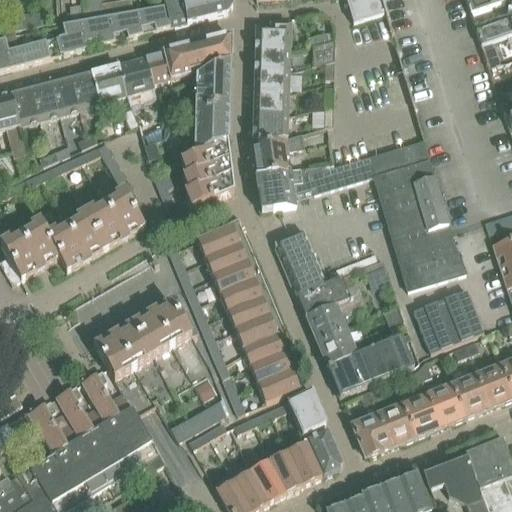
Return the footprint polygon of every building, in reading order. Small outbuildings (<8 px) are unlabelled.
[(200,5),(233,1),(232,0),(162,0),(165,11),(200,2),(200,5)] [(345,0),(347,7),(354,28),(384,19),(385,19),(380,0),(345,0)] [(511,0),(472,0),(467,2),(472,18),(505,6),(504,3),(511,0)] [(200,2),(165,11),(170,33),(226,18),(227,19),(232,11),(233,1),(200,5),(200,2)] [(131,4),(101,9),(102,20),(131,14),(131,4)] [(82,7),(82,11),(83,23),(96,21),(95,5),(82,7)] [(83,23),(82,11),(70,13),(70,25),(83,23)] [(137,21),(142,40),(170,33),(165,11),(162,11),(164,16),(137,21)] [(115,47),(142,40),(137,21),(109,25),(115,47)] [(36,22),(14,26),(15,35),(37,31),(36,22)] [(81,30),(87,55),(115,47),(109,25),(81,30)] [(507,40),(511,38),(511,26),(511,25),(478,37),(482,49),(493,45),(507,40)] [(256,33),(256,59),(291,59),(291,50),(291,49),(291,30),(272,29),(271,29),(271,34),(256,33)] [(50,64),(87,55),(81,30),(62,33),(65,44),(52,48),(48,49),(46,49),(50,64)] [(310,43),(312,52),(328,47),(326,38),(310,43)] [(204,79),(230,67),(231,42),(197,50),(204,79)] [(312,72),(326,68),(334,65),(335,45),(328,47),(312,52),(312,72)] [(486,60),(497,56),(493,45),(482,49),(486,60)] [(0,77),(13,74),(9,59),(6,47),(0,48),(0,77)] [(9,59),(13,74),(50,64),(46,49),(9,59)] [(204,79),(197,50),(184,54),(192,84),(197,82),(204,79)] [(192,84),(184,54),(161,60),(169,95),(192,84)] [(290,80),(291,59),(256,59),(255,80),(290,80)] [(161,60),(143,64),(151,97),(153,102),(169,95),(161,60)] [(138,100),(151,97),(143,64),(116,71),(124,103),(126,112),(139,106),(138,100)] [(326,68),(326,85),(334,85),(334,65),(326,68)] [(197,82),(197,111),(211,111),(211,112),(218,112),(218,110),(224,110),(224,112),(229,112),(230,67),(204,79),(197,82)] [(497,70),(489,72),(494,86),(501,84),(497,70)] [(116,71),(89,79),(96,111),(124,103),(116,71)] [(69,84),(77,118),(97,113),(96,111),(89,79),(69,84)] [(290,100),(290,80),(255,80),(255,100),(290,100)] [(69,84),(48,89),(57,123),(77,118),(69,84)] [(48,89),(28,94),(37,129),(57,123),(48,89)] [(333,109),(334,94),(326,93),(325,111),(333,109)] [(28,94),(8,100),(25,167),(31,166),(22,133),(37,129),(28,94)] [(18,169),(25,167),(8,100),(0,101),(0,135),(6,134),(13,162),(16,161),(18,169)] [(290,122),(290,100),(255,100),(255,122),(290,122)] [(333,131),(333,109),(325,111),(325,131),(333,131)] [(196,162),(228,146),(229,112),(224,112),(224,110),(218,110),(218,112),(211,112),(211,111),(197,111),(197,149),(177,156),(182,168),(196,162)] [(511,111),(503,115),(511,138),(511,137),(511,111)] [(131,134),(138,130),(131,113),(123,117),(131,134)] [(166,126),(164,144),(168,142),(169,137),(170,137),(182,130),(176,121),(166,126)] [(255,122),(254,153),(285,142),(290,141),(290,122),(255,122)] [(289,175),(289,157),(304,155),(302,138),(290,141),(285,142),(254,153),(254,160),(253,160),(253,162),(255,176),(256,180),(289,176),(289,175)] [(95,139),(87,142),(91,151),(99,148),(95,139)] [(91,151),(87,142),(80,145),(84,154),(91,151)] [(408,297),(465,279),(461,265),(452,241),(424,145),(423,145),(420,146),(420,147),(367,163),(373,182),(374,182),(408,297)] [(230,164),(228,146),(196,162),(182,168),(188,182),(230,164)] [(153,149),(144,151),(148,164),(157,162),(153,149)] [(68,150),(54,156),(58,166),(72,159),(68,150)] [(106,150),(79,161),(83,169),(100,161),(122,198),(105,208),(117,230),(121,228),(129,242),(129,241),(145,232),(137,219),(143,215),(144,215),(139,208),(137,204),(133,197),(131,194),(127,186),(125,183),(121,175),(119,172),(114,165),(112,161),(108,153),(106,150)] [(44,172),(58,166),(54,156),(40,163),(44,172)] [(79,161),(58,171),(61,178),(83,169),(79,161)] [(348,168),(354,188),(373,182),(367,163),(348,168)] [(189,198),(232,180),(230,164),(188,182),(188,183),(184,184),(189,198)] [(335,194),(354,188),(348,168),(334,172),(334,169),(328,170),(335,194)] [(307,173),(315,200),(335,194),(328,170),(307,173)] [(58,171),(39,179),(42,187),(61,178),(58,171)] [(307,173),(291,175),(295,201),(313,196),(314,200),(315,200),(307,173)] [(170,183),(166,174),(153,180),(156,189),(170,183)] [(289,176),(256,180),(258,191),(258,194),(258,197),(259,200),(260,209),(262,217),(272,216),(273,216),(275,216),(276,216),(276,215),(280,214),(295,212),(296,211),(296,210),(295,201),(291,175),(289,175),(289,176)] [(39,179),(18,188),(22,196),(42,187),(39,179)] [(192,216),(234,198),(232,180),(189,198),(186,200),(192,216)] [(158,194),(160,198),(167,195),(173,193),(170,183),(156,189),(158,194)] [(18,188),(0,196),(0,201),(1,205),(22,196),(18,188)] [(160,198),(166,213),(173,210),(167,195),(160,198)] [(105,208),(86,219),(106,254),(121,246),(122,246),(114,232),(117,230),(105,208)] [(91,263),(106,254),(86,219),(67,230),(79,252),(83,250),(90,264),(91,263)] [(500,223),(504,236),(511,233),(507,221),(500,223)] [(107,374),(114,386),(122,399),(130,412),(136,423),(138,421),(139,421),(139,420),(147,416),(149,415),(156,410),(207,380),(212,377),(218,374),(225,370),(244,359),(244,357),(278,342),(282,341),(285,347),(286,346),(285,346),(289,344),(289,345),(290,344),(285,333),(284,331),(257,267),(256,264),(251,252),(245,238),(238,222),(157,256),(156,256),(152,258),(152,259),(148,261),(148,262),(151,268),(115,289),(107,294),(104,295),(102,297),(72,314),(88,341),(90,344),(94,350),(94,351),(102,365),(107,374)] [(493,226),(497,238),(504,236),(500,223),(493,226)] [(497,238),(493,226),(485,228),(489,240),(497,238)] [(44,272),(59,263),(49,241),(47,242),(38,227),(20,238),(33,260),(36,258),(44,272)] [(67,230),(49,241),(59,263),(62,269),(67,277),(83,268),(76,254),(79,252),(67,230)] [(304,236),(275,248),(296,300),(326,288),(304,236)] [(28,282),(37,276),(29,263),(33,260),(20,238),(1,249),(9,263),(21,285),(22,285),(26,283),(28,282)] [(511,243),(492,250),(511,309),(511,243)] [(0,269),(12,290),(21,285),(9,263),(0,267),(0,269)] [(383,266),(379,268),(365,273),(369,283),(387,277),(383,266)] [(350,304),(306,323),(309,329),(316,345),(346,332),(342,323),(369,312),(358,288),(356,289),(351,278),(342,282),(346,293),(350,304)] [(326,288),(296,300),(306,323),(350,304),(346,293),(342,282),(326,288)] [(465,296),(447,303),(415,316),(432,359),(482,339),(465,296)] [(324,365),(328,374),(383,348),(379,336),(351,347),(346,332),(316,345),(317,349),(324,365)] [(383,348),(328,374),(340,403),(415,372),(402,340),(383,348)] [(244,359),(251,374),(285,359),(283,355),(280,348),(278,342),(244,357),(244,359)] [(476,347),(465,351),(469,361),(480,357),(476,347)] [(469,361),(465,351),(455,355),(459,365),(469,361)] [(293,377),(285,359),(251,374),(258,392),(293,377)] [(511,364),(499,370),(511,401),(511,364)] [(225,370),(223,366),(216,369),(223,386),(230,382),(225,370)] [(427,368),(417,378),(420,386),(432,381),(427,368)] [(511,401),(499,370),(475,379),(489,414),(511,405),(511,401)] [(108,388),(102,377),(90,384),(81,389),(96,414),(104,427),(130,412),(122,399),(110,405),(102,391),(108,388)] [(293,377),(258,392),(266,409),(300,395),(293,377)] [(417,378),(407,382),(411,392),(421,388),(420,386),(417,378)] [(475,379),(451,389),(464,424),(489,414),(475,379)] [(223,386),(230,404),(238,400),(230,382),(223,386)] [(451,389),(425,399),(439,434),(464,424),(451,389)] [(70,429),(78,442),(104,427),(96,414),(84,421),(76,407),(82,403),(76,392),(55,405),(70,429)] [(379,393),(367,398),(372,408),(383,404),(379,393)] [(287,408),(288,409),(291,416),(301,441),(326,431),(312,396),(287,408)] [(372,408),(367,398),(360,401),(365,413),(373,410),(372,408)] [(415,444),(439,434),(425,399),(401,409),(415,444)] [(245,418),(238,400),(230,404),(238,421),(245,418)] [(205,414),(209,421),(226,411),(223,404),(208,413),(205,414)] [(39,436),(52,458),(78,442),(70,429),(59,436),(50,422),(56,418),(50,407),(50,408),(38,415),(30,419),(29,420),(39,436)] [(288,409),(270,416),(273,424),(291,416),(288,409)] [(401,409),(376,419),(390,454),(415,444),(401,409)] [(363,459),(370,462),(390,454),(376,419),(373,410),(365,413),(364,414),(367,422),(351,429),(363,459)] [(78,442),(52,458),(18,478),(35,503),(22,511),(71,511),(137,473),(147,491),(160,483),(156,475),(164,470),(138,421),(133,411),(130,412),(104,427),(78,442)] [(226,411),(209,421),(213,428),(229,419),(226,411)] [(188,424),(192,431),(209,421),(205,414),(188,424)] [(270,416),(252,424),(255,432),(273,424),(270,416)] [(8,432),(16,445),(18,449),(39,436),(29,420),(28,420),(28,419),(8,432)] [(213,428),(209,421),(192,431),(196,438),(213,428)] [(252,424),(234,432),(237,439),(255,432),(252,424)] [(193,440),(185,426),(178,430),(185,444),(193,440)] [(223,429),(206,438),(210,445),(227,436),(223,429)] [(178,430),(171,435),(178,448),(179,448),(185,444),(178,430)] [(0,454),(16,445),(8,432),(0,436),(0,454)] [(303,445),(306,451),(321,484),(340,476),(343,469),(328,435),(303,445)] [(206,438),(189,448),(193,455),(210,445),(206,438)] [(511,511),(511,467),(503,445),(505,444),(504,443),(465,459),(465,460),(471,473),(475,484),(486,511),(511,511)] [(304,492),(321,484),(306,451),(288,459),(304,492)] [(287,500),(304,492),(288,459),(269,467),(287,500)] [(486,511),(475,484),(471,473),(465,460),(465,459),(423,475),(429,491),(442,485),(449,502),(465,510),(466,511),(486,511)] [(287,500),(269,467),(265,469),(251,477),(270,510),(287,500)] [(247,511),(265,511),(270,510),(251,477),(234,487),(247,511)] [(0,511),(22,511),(35,503),(18,478),(10,482),(16,491),(0,502),(0,511)] [(0,502),(16,491),(10,482),(9,480),(0,485),(0,502)] [(434,511),(432,511),(429,511),(417,480),(361,502),(362,504),(342,511),(434,511)] [(225,511),(247,511),(234,487),(217,497),(225,511)] [(139,499),(117,511),(145,511),(146,511),(139,499)]
